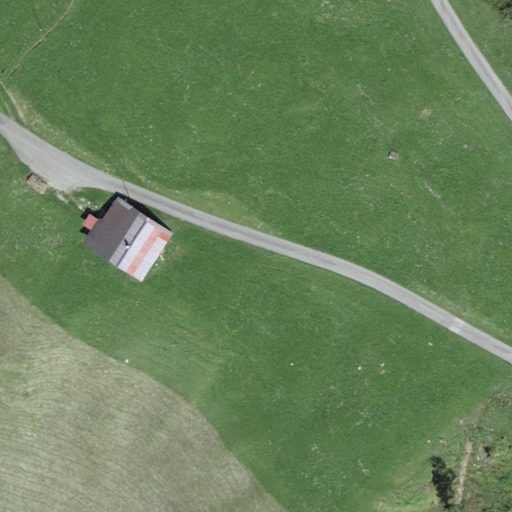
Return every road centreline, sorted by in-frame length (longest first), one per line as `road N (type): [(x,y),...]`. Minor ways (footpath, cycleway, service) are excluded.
road 1 (track): [(0,124),(96,180),(365,277),(511,354)]
road 2 (track): [(511,113),(429,0)]
